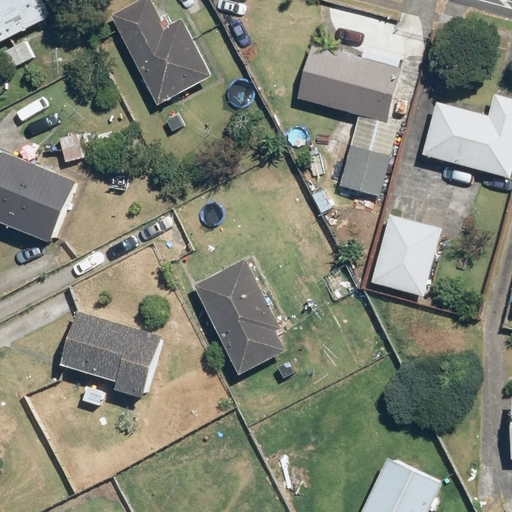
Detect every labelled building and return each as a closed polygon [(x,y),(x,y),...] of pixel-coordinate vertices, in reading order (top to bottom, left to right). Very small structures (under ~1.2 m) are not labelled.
[(36,0),(0,0),(0,45),(48,22),(36,0)] [(141,0),(108,17),(157,108),(216,78),(185,20),(166,30),(149,0),(141,0)] [(403,69),(311,43),(295,99),(388,124),(403,69)] [(423,159),(476,172),(510,181),(511,174),(511,101),(495,97),(490,117),(437,103),(423,159)] [(379,201),(399,129),(359,118),(339,190),(379,201)] [(84,163),(80,136),(58,139),(62,166),(84,163)] [(77,182),(0,152),(0,226),(52,246),(77,182)] [(443,228),(390,215),(372,285),(425,298),(443,228)] [(242,260),(190,287),(240,381),(292,354),(242,260)] [(162,339),(73,313),(56,372),(145,397),(162,339)] [(431,511),(443,486),(387,460),(362,511),(431,511)]
